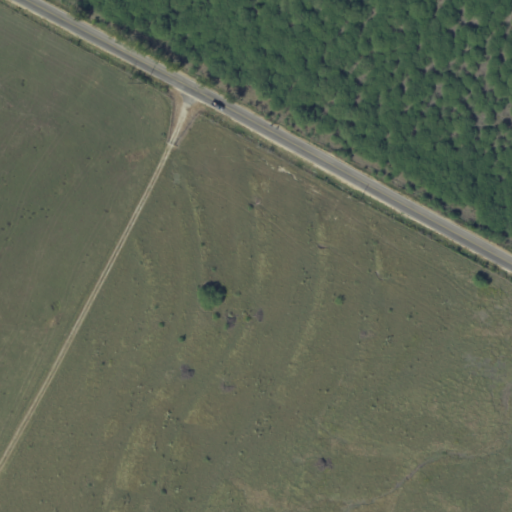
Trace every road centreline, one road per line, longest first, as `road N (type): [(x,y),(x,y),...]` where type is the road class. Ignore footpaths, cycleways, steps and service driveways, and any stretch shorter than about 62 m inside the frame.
road 1 (tertiary): [(511,271),(22,0)]
road 2 (track): [(190,93),(0,465)]
